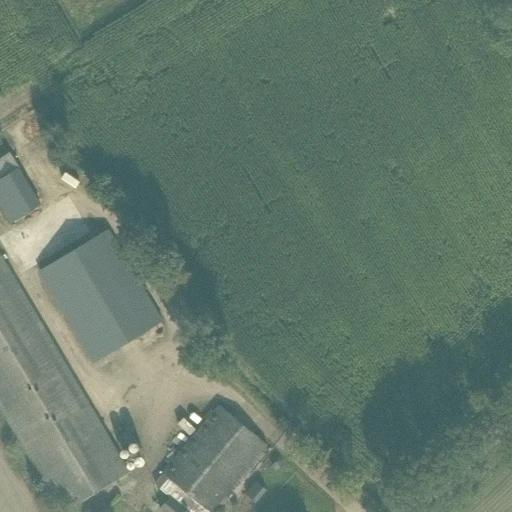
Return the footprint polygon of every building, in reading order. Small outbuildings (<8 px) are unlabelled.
[(0,159),(0,205),(11,225),(39,206),(9,154),(0,159)] [(39,272),(94,363),(162,321),(107,231),(39,272)] [(0,411),(59,511),(66,511),(130,475),(0,254),(0,411)] [(154,484),(170,498),(179,487),(208,511),(215,511),(263,454),(260,452),(266,445),(219,405),(154,484)] [(208,511),(179,487),(170,498),(160,509),(163,511),(208,511)]
